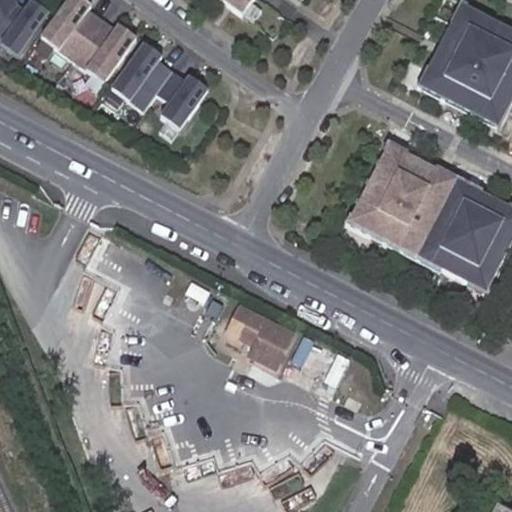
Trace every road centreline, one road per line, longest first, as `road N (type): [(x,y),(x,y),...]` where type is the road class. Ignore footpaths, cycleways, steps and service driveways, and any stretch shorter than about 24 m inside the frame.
road 1 (tertiary): [(511,387),(237,246)]
road 2 (tertiary): [(237,246),(0,122)]
road 3 (residential): [(138,0),(304,120)]
road 4 (residential): [(304,120),(237,246)]
road 5 (residential): [(372,0),(304,120)]
